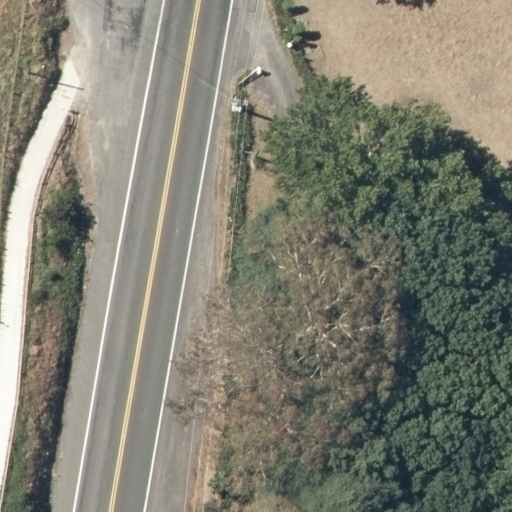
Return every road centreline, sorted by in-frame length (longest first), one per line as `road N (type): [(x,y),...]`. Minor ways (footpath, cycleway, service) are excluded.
road 1 (secondary): [(170,160),(110,511)]
road 2 (residential): [(170,160),(126,80),(102,0)]
road 3 (secondary): [(199,0),(170,160)]
